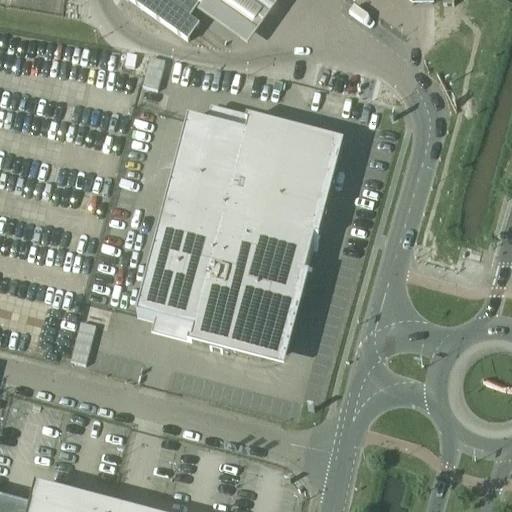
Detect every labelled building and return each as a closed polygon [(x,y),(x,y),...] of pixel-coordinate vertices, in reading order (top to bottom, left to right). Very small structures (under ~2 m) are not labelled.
[(130,0),(128,3),(187,44),(192,38),(199,28),(189,21),(204,0),(130,0)] [(208,0),(193,21),(245,55),(283,0),(208,0)] [(157,94),(164,67),(164,66),(149,61),(141,90),(157,94)] [(242,138),(187,123),(136,320),(194,335),(191,346),(259,364),(263,365),(267,365),(271,364),(275,363),(278,361),(281,358),(283,356),(285,352),(286,348),(306,273),(310,274),(311,269),(308,268),(312,253),(315,254),(317,249),(313,248),(333,173),(333,169),(333,165),(333,161),(331,158),(329,154),(327,151),(324,149),(320,147),(317,146),(245,127),(242,138)] [(85,369),(95,331),(80,327),(70,365),(85,369)] [(30,511),(108,511),(35,493),(30,511)]
